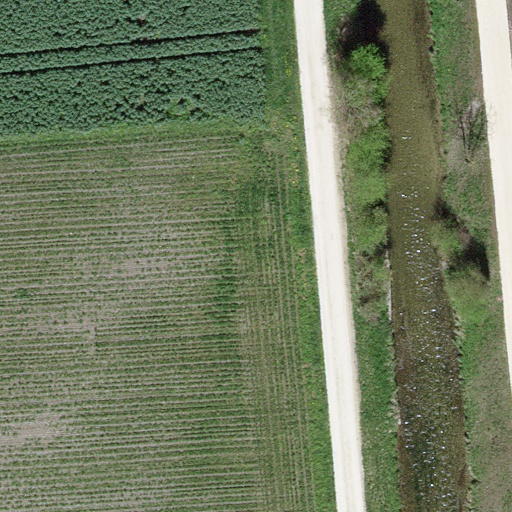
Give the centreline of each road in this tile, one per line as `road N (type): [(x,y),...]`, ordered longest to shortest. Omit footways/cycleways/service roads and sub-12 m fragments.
road 1 (track): [(351,511),(305,0)]
road 2 (track): [(511,145),(497,0)]
